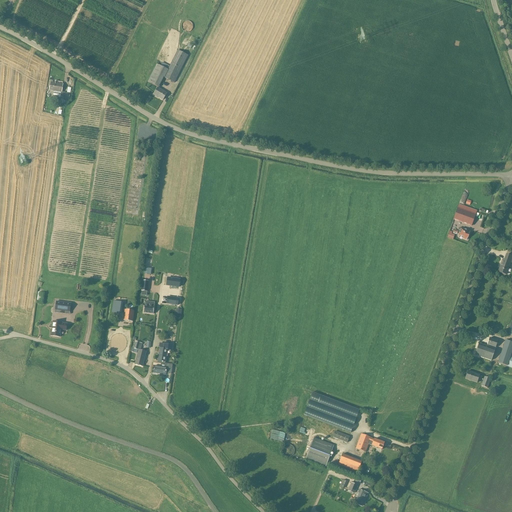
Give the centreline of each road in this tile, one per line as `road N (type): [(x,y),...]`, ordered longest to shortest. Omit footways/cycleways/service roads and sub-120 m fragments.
road 1 (unclassified): [(511,174),(372,171),(194,137),(0,28)]
road 2 (unclassified): [(386,511),(511,180)]
road 3 (unclassified): [(217,511),(182,464),(0,388)]
road 4 (unclassified): [(265,511),(146,386)]
road 5 (unclassified): [(146,386),(127,367),(16,333)]
